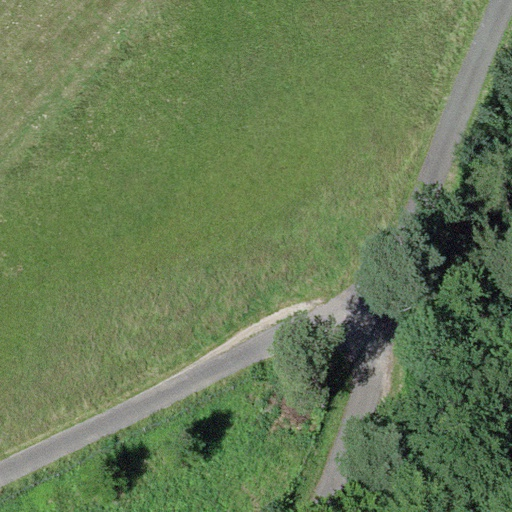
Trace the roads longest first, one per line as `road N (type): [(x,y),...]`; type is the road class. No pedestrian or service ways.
road 1 (residential): [(504,0),(307,511)]
road 2 (track): [(0,480),(397,290)]
